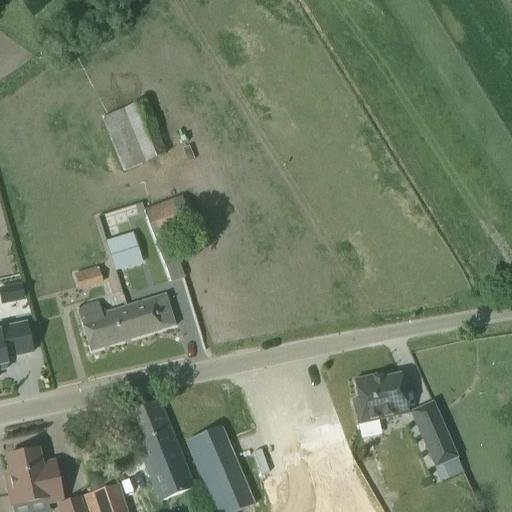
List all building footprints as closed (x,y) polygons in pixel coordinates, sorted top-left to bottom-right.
[(145,101),(100,119),(122,174),(167,155),(145,101)] [(155,243),(193,229),(181,197),(143,211),(155,243)] [(132,233),(105,242),(111,260),(138,252),(132,233)] [(208,268),(196,238),(158,252),(170,283),(208,268)] [(79,291),(102,284),(97,267),(74,274),(79,291)] [(174,327),(169,307),(165,296),(105,313),(104,309),(100,311),(97,302),(76,308),(89,352),(174,327)] [(27,333),(26,325),(0,329),(0,365),(6,365),(4,359),(31,353),(27,333)] [(375,435),(372,422),(377,420),(408,413),(404,394),(400,374),(383,378),(382,374),(372,377),(353,381),(357,399),(352,400),(357,425),(360,439),(375,435)] [(192,489),(165,419),(158,401),(124,414),(158,502),(192,489)] [(457,459),(432,404),(410,414),(435,469),(457,459)] [(253,505),(220,428),(185,442),(214,511),(237,511),(253,505)] [(88,438),(78,441),(85,466),(96,463),(88,438)] [(310,467),(264,483),(274,511),(391,511),(376,466),(352,474),(345,455),(340,442),(305,455),(310,467)] [(35,450),(29,451),(6,456),(10,474),(5,475),(12,506),(46,499),(47,503),(62,500),(54,463),(40,465),(39,461),(37,452),(37,450),(35,450)] [(122,511),(113,480),(110,481),(109,477),(90,482),(93,495),(83,499),(86,511),(122,511)]
